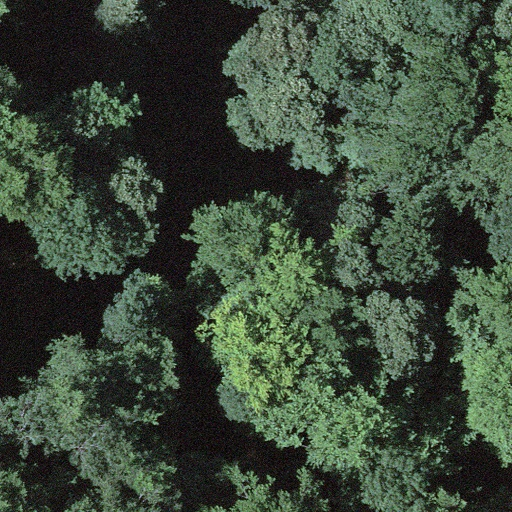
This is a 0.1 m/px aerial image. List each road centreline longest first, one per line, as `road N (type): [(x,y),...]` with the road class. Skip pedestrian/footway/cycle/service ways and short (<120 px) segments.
road 1 (track): [(482,0),(453,47),(299,208),(215,282),(117,261),(0,142)]
road 2 (track): [(241,0),(299,208)]
